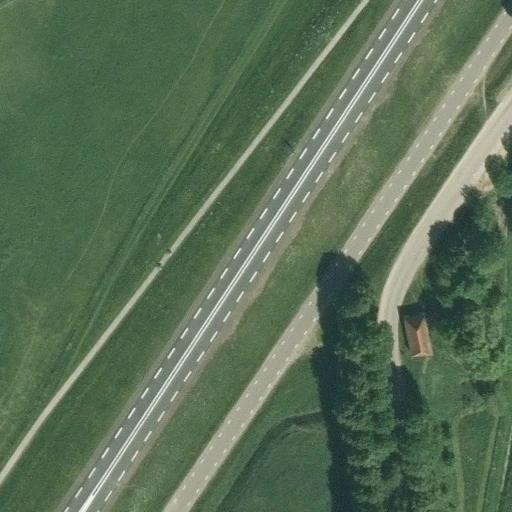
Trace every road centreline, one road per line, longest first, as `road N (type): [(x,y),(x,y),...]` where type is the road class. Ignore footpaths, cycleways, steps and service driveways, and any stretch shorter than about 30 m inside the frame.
road 1 (primary): [(80,511),(419,0)]
road 2 (unclassified): [(175,511),(511,13)]
road 3 (unclassified): [(404,511),(388,338),(394,293),(511,110)]
